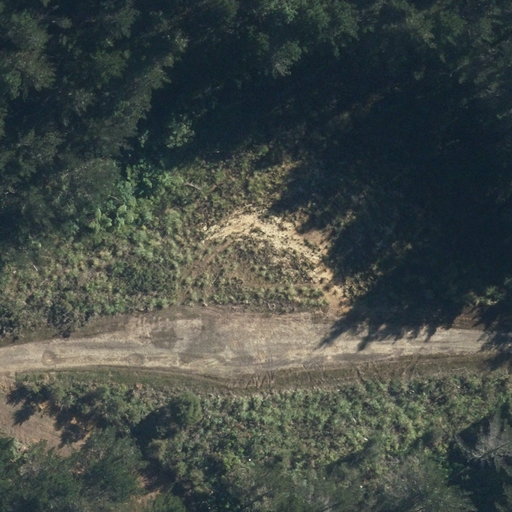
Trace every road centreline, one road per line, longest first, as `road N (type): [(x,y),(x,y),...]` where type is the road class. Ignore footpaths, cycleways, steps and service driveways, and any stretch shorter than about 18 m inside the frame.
road 1 (track): [(511,328),(466,323),(0,356)]
road 2 (track): [(181,511),(160,486),(87,434),(0,398)]
